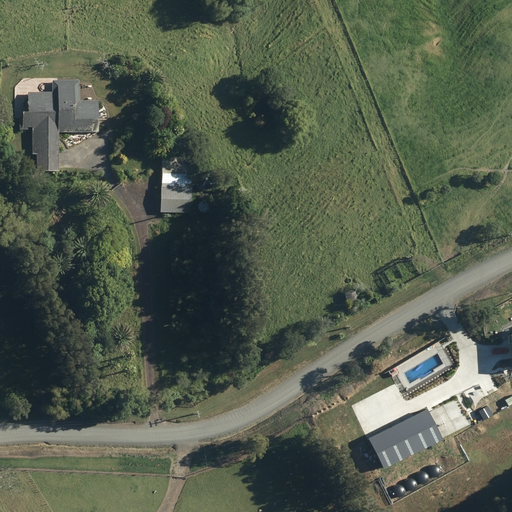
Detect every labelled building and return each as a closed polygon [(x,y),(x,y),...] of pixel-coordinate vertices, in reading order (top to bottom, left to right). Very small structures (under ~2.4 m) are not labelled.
[(21,118),(18,118),(18,129),(31,129),(31,154),(35,154),(35,171),(57,171),(57,132),(97,132),(97,101),(78,101),(78,81),(51,81),(51,93),(28,93),(28,113),(21,113),(21,118)] [(73,150),(64,150),(64,167),(72,168),(73,150)] [(159,213),(190,213),(191,158),(160,158),(159,213)] [(198,198),(198,215),(206,215),(206,198),(198,198)] [(427,371),(432,379),(441,373),(436,365),(427,371)] [(466,365),(452,372),(455,377),(458,375),(459,377),(469,371),(466,365)] [(395,408),(382,416),(384,419),(391,415),(392,417),(398,413),(395,408)]
